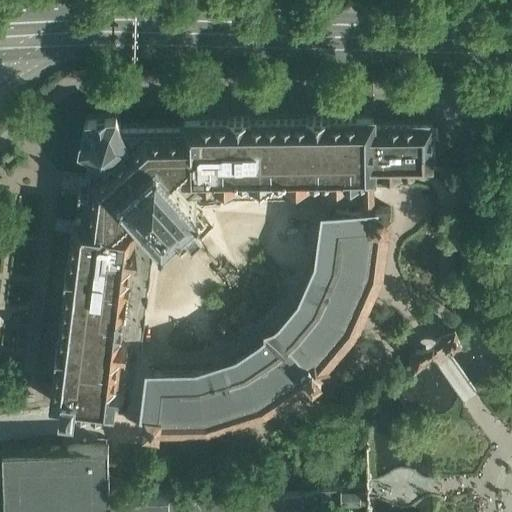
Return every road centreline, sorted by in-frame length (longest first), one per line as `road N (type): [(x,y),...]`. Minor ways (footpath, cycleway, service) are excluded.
road 1 (secondary): [(120,31),(511,42)]
road 2 (secondary): [(0,57),(120,31)]
road 3 (secondary): [(120,31),(0,23)]
